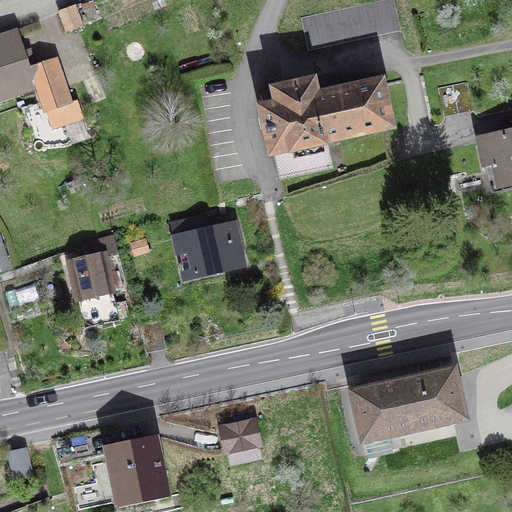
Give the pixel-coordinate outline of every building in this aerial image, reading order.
[(383,0),(301,18),(308,48),(399,28),(393,0),(383,0)] [(73,7),(59,12),(65,27),(79,22),(73,7)] [(0,100),(38,88),(29,68),(16,30),(0,35),(0,100)] [(47,110),(68,103),(53,61),(29,68),(38,88),(45,111),(47,110)] [(438,88),(444,117),(473,111),(467,82),(438,88)] [(380,84),(315,98),(312,83),(275,91),(278,106),(262,109),(272,152),(275,152),(280,179),(331,168),(325,141),(389,127),(385,105),(387,105),(383,87),(381,87),(380,84)] [(75,101),(68,103),(47,110),(53,127),(81,118),(75,101)] [(511,181),(511,133),(480,141),(491,186),(511,181)] [(208,232),(176,239),(184,272),(187,271),(187,273),(233,262),(228,243),(237,242),(232,221),(206,227),(208,232)] [(0,271),(9,268),(0,241),(0,271)] [(84,328),(119,321),(107,270),(112,269),(111,262),(106,264),(104,256),(69,263),(84,328)] [(159,322),(141,326),(146,350),(164,347),(159,322)] [(1,345),(0,345),(0,373),(8,371),(1,345)] [(368,455),(392,450),(388,434),(464,417),(453,370),(410,379),(409,377),(395,380),(395,383),(352,392),(363,440),(368,455)] [(253,422),(222,429),(229,463),(260,457),(253,422)] [(119,507),(167,497),(156,442),(107,453),(119,507)] [(30,476),(30,475),(25,450),(9,453),(15,479),(30,476)] [(39,472),(30,475),(30,476),(33,484),(42,481),(39,472)]
